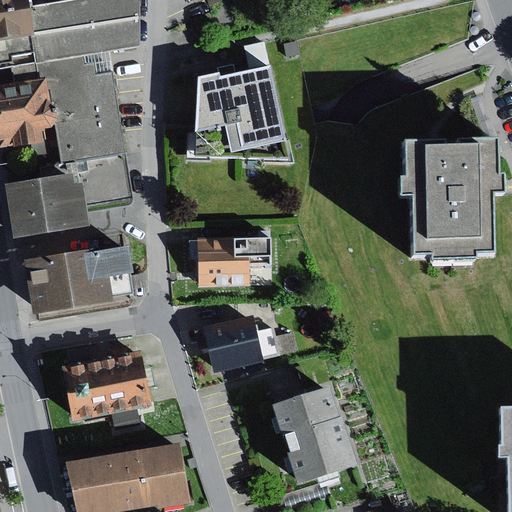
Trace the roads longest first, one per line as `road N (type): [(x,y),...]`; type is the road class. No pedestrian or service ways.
road 1 (residential): [(154,0),(160,73),(149,218),(162,317)]
road 2 (residential): [(162,317),(225,511)]
road 3 (residential): [(5,343),(41,511)]
road 4 (residential): [(5,343),(162,317)]
